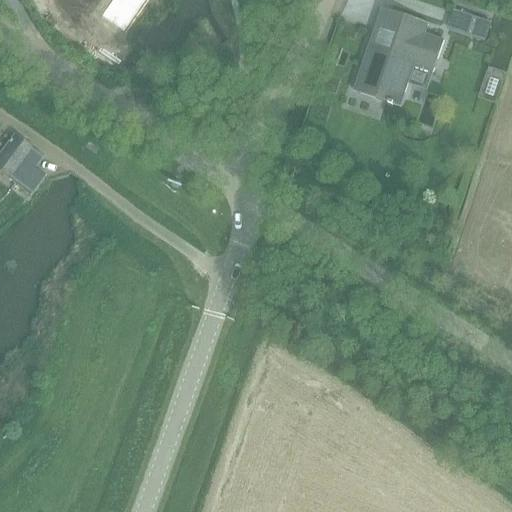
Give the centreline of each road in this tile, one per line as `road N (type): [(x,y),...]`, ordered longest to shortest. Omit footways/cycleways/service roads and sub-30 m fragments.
road 1 (unclassified): [(511,361),(255,201)]
road 2 (residential): [(0,119),(229,276)]
road 3 (tertiary): [(227,181),(0,29)]
road 4 (tertiary): [(144,511),(229,276)]
road 5 (residential): [(227,181),(293,73),(325,0)]
